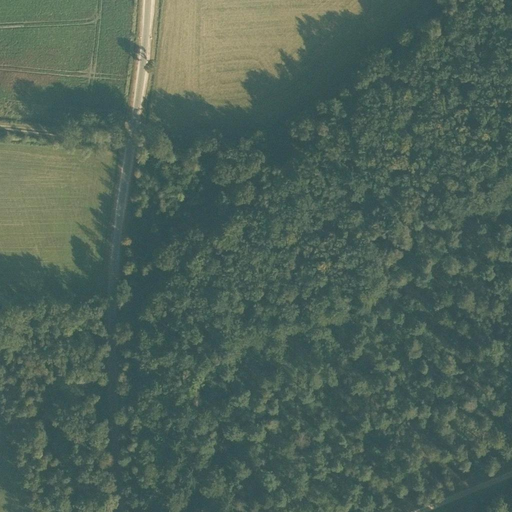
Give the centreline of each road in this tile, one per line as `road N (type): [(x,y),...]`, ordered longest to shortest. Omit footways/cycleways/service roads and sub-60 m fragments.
road 1 (track): [(465,0),(133,305),(143,511)]
road 2 (unclassified): [(117,511),(111,281),(146,0)]
road 3 (track): [(0,128),(284,148),(454,0)]
